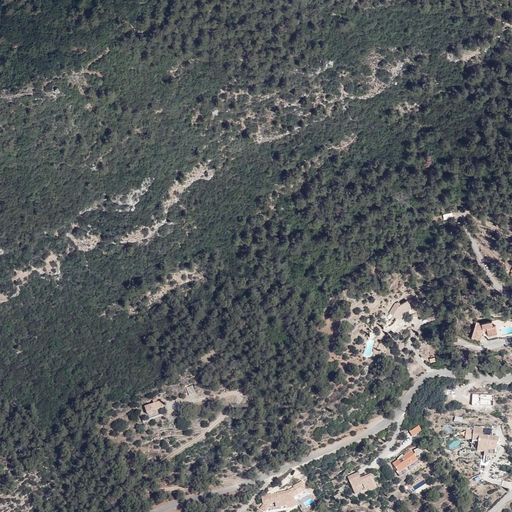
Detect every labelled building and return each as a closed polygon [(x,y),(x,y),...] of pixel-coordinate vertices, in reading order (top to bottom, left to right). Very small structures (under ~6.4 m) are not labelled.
[(391,295),(389,297),(389,300),(387,302),(386,302),(384,306),(392,310),(396,306),(396,305),(406,299),(401,293),(395,296),(394,295),(391,295)] [(474,319),(471,330),(479,337),(481,328),(486,326),(487,330),(496,327),(494,321),(491,322),(490,317),(480,320),(474,319)] [(192,394),(199,392),(196,384),(190,386),(192,394)] [(156,412),(155,410),(167,405),(165,399),(161,401),(160,396),(155,399),(157,402),(147,406),(150,413),(151,414),(152,415),(153,415),(154,414),(155,414),(156,413),(156,412)] [(413,437),(420,432),(422,431),(419,426),(410,432),(413,437)] [(477,443),(476,449),(483,450),(483,453),(483,454),(486,454),(485,458),(489,458),(489,456),(493,456),(494,451),(495,451),(495,444),(497,444),(497,439),(480,437),(481,429),(472,428),(471,436),(470,441),(470,442),(477,443)] [(406,473),(420,463),(415,456),(420,452),(418,448),(414,451),(415,453),(414,454),(412,451),(404,456),(402,457),(401,455),(397,459),(398,460),(393,464),(395,467),(399,472),(403,469),(406,473)] [(399,472),(395,467),(394,468),(400,477),(406,473),(403,469),(399,472)] [(349,480),(360,475),(358,472),(348,476),(349,480)] [(367,486),(369,490),(377,486),(371,473),(361,478),(360,475),(349,480),(354,492),(359,490),(367,486)] [(292,505),(298,502),(290,489),(287,491),(277,492),(277,493),(262,495),(263,504),(262,506),(267,510),(270,505),(271,510),(280,509),(280,506),(286,505),(287,506),(292,505)]
